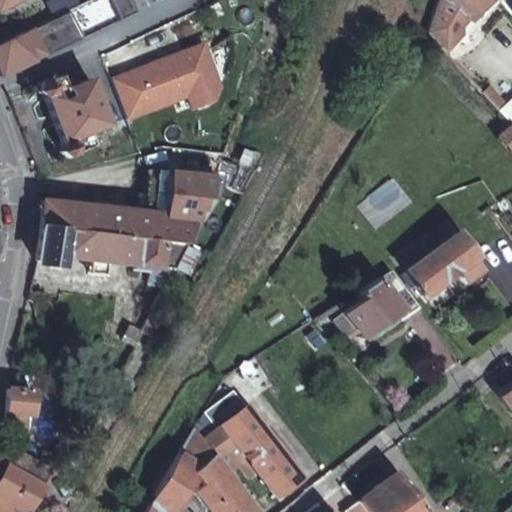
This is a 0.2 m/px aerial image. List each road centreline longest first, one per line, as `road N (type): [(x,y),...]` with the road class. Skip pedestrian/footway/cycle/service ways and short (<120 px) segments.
road 1 (residential): [(511,350),(305,511)]
road 2 (residential): [(0,300),(16,225),(0,127)]
